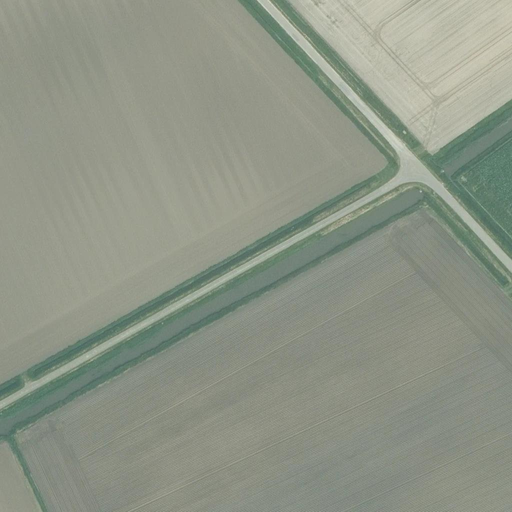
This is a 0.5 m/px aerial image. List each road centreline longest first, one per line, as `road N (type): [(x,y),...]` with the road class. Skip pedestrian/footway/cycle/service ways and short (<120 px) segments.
road 1 (unclassified): [(0,404),(417,169)]
road 2 (tertiary): [(417,169),(260,0)]
road 3 (tertiary): [(511,269),(417,169)]
